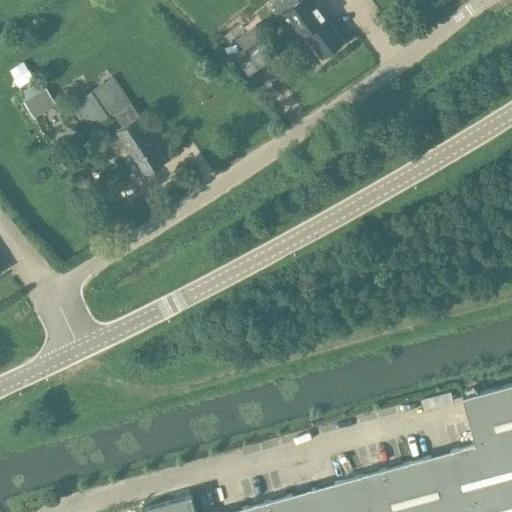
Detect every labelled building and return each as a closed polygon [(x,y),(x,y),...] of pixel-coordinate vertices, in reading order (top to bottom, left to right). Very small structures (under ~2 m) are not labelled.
[(306,33),(323,56),(343,41),(313,0),(298,0),(279,15),(297,39),(306,33)] [(243,48),(233,55),(248,74),(277,52),(255,24),(236,39),(243,48)] [(112,76),(74,102),(91,128),(115,113),(130,103),(112,76)] [(46,87),(24,102),(35,117),(56,103),(46,87)] [(130,103),(115,113),(123,125),(117,129),(146,174),(166,160),(157,146),(158,145),(158,144),(163,141),(156,130),(151,134),(139,115),(131,103),(130,103)] [(475,442),(353,476),(222,511),(196,511),(192,493),(144,506),(145,511),(511,511),(511,382),(463,396),(475,442)]
